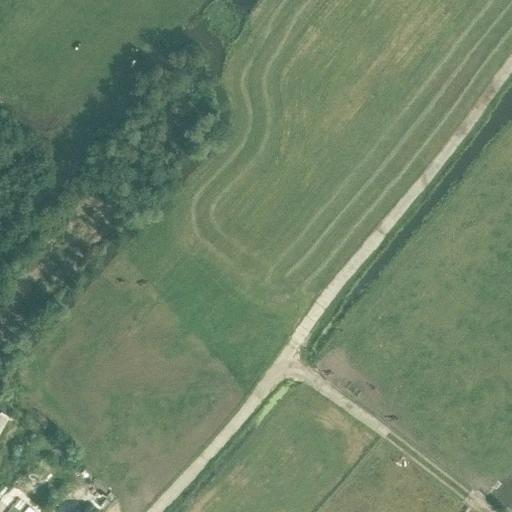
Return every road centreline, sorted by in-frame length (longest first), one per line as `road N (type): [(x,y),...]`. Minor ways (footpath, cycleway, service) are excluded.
road 1 (track): [(511,67),(299,337),(287,369),(155,511)]
road 2 (track): [(287,369),(313,378),(484,511)]
